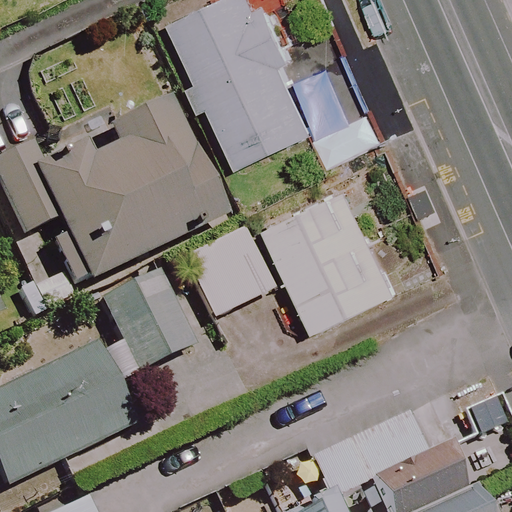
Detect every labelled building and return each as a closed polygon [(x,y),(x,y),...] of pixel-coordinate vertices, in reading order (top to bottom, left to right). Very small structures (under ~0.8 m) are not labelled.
[(198,86),(182,93),(194,122),(211,115),(236,174),(313,142),(288,82),(300,77),(273,13),(260,18),(252,0),(241,0),(174,29),(198,86)] [(87,168),(78,150),(34,170),(26,152),(0,164),(0,205),(18,243),(48,229),(54,244),(44,249),(66,296),(78,290),(80,294),(223,228),(179,132),(142,149),(130,122),(105,134),(114,155),(87,168)] [(394,301),(343,195),(268,232),(319,337),(394,301)] [(266,300),(239,238),(180,263),(207,325),(266,300)] [(188,353),(151,279),(95,307),(133,381),(188,353)] [(65,307),(55,281),(15,297),(25,323),(65,307)] [(130,433),(91,349),(0,392),(0,493),(0,494),(130,433)] [(398,421),(306,464),(327,509),(358,495),(366,511),(495,511),(485,489),(458,502),(436,455),(418,463),(398,421)] [(84,511),(81,503),(61,511),(84,511)]
